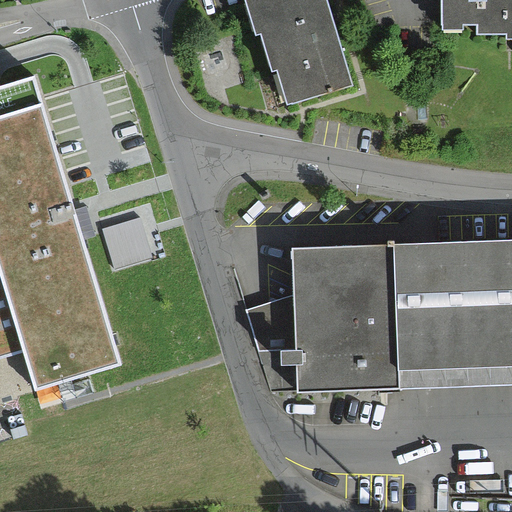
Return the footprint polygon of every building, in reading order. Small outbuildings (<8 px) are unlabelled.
[(332,0),(252,0),(250,0),(260,37),(267,35),(277,74),(283,72),(292,107),(357,90),(332,0)] [(511,34),(511,0),(443,0),(443,26),(466,26),(466,18),(482,18),(482,28),(509,28),(509,34),(511,34)] [(0,362),(25,355),(38,398),(123,373),(36,81),(0,91),(0,362)] [(141,218),(102,229),(115,270),(153,259),(141,218)] [(297,365),(299,391),(398,388),(398,368),(511,364),(511,241),(292,250),(294,296),(249,311),(261,351),(283,350),(284,366),(297,365)]
